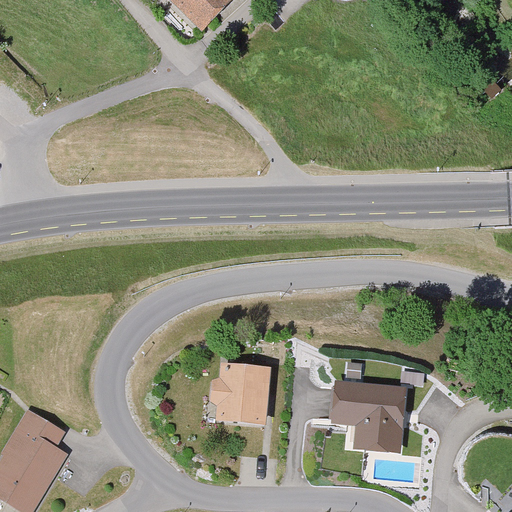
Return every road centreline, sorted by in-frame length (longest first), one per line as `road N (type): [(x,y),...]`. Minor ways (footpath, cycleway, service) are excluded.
road 1 (residential): [(511,298),(434,278),(356,272),(180,293),(137,325),(118,354),(135,441),(169,484)]
road 2 (secondary): [(307,202),(32,218)]
road 3 (residential): [(169,484),(216,496),(345,501),(377,511)]
road 4 (secondary): [(511,197),(307,202)]
road 5 (residential): [(21,142),(66,114),(187,67)]
road 6 (residential): [(187,67),(260,133),(307,202)]
